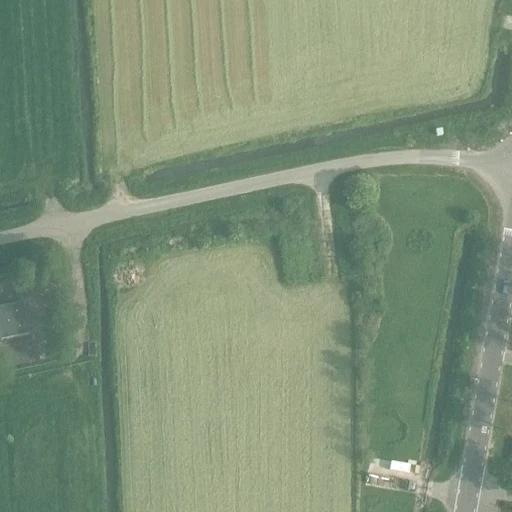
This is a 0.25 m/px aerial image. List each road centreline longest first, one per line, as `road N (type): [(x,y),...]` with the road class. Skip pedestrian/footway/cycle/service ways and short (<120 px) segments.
road 1 (unclassified): [(0,238),(365,163),(469,155),(511,168)]
road 2 (tertiary): [(471,511),(511,278)]
